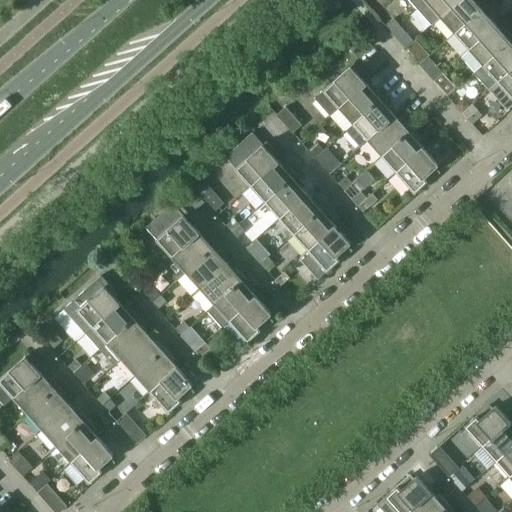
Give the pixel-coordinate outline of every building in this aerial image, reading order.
[(408,0),(417,9),(426,0),(408,0)] [(426,0),(417,9),(431,25),(440,17),(459,0),(426,0)] [(473,0),(459,0),(440,17),(454,33),(484,6),(478,0),(476,3),(473,0)] [(484,6),(454,33),(469,49),(496,25),(487,16),(490,13),(484,6)] [(386,25),(391,31),(399,24),(393,18),(386,25)] [(496,25),(469,49),(483,65),(511,39),(511,37),(508,32),(504,35),(496,25)] [(498,81),(511,68),(511,39),(483,65),(474,73),(489,89),(498,81)] [(420,63),(428,57),(422,50),(414,57),(420,63)] [(434,65),(428,57),(420,63),(427,71),(434,65)] [(339,108),(365,84),(357,74),(360,71),(353,64),(323,91),(324,91),(315,99),(329,116),(339,108)] [(511,68),(498,81),(489,89),(507,110),(511,105),(511,68)] [(446,96),(455,87),(442,73),(433,81),(446,96)] [(353,124),(383,97),(377,90),(374,93),(365,84),(339,108),(329,116),(343,132),(353,124)] [(383,97),(353,124),(367,140),(394,116),(386,106),(389,103),(383,97)] [(463,98),(455,104),(462,112),(469,105),(463,98)] [(463,113),(467,118),(472,124),(481,116),(472,105),(463,113)] [(292,133),(301,125),(285,107),(276,115),(292,133)] [(394,116),(367,140),(382,156),(412,129),(406,122),(403,125),(394,116)] [(412,129),(382,156),(396,172),(423,148),(414,138),(418,135),(412,129)] [(251,186),(277,162),(269,152),(272,149),(266,142),(262,145),(252,133),(225,157),(251,186)] [(315,157),(323,150),(317,144),(310,151),(315,157)] [(327,147),(323,150),(315,157),(323,166),(335,155),(327,147)] [(423,148),(396,172),(414,193),(427,181),(424,178),(438,165),(423,148)] [(277,162),(251,186),(265,202),(295,175),(289,169),(286,171),(277,162)] [(295,175),(265,202),(279,218),(306,194),(298,184),(301,181),(295,175)] [(338,183),(344,190),(351,183),(346,177),(338,183)] [(351,183),(344,190),(349,196),(357,189),(351,183)] [(210,188),(201,196),(214,211),(224,203),(210,188)] [(204,202),(193,190),(185,197),(196,210),(204,202)] [(306,194),(279,218),(294,234),(324,207),(318,201),(315,204),(306,194)] [(363,203),(367,208),(376,200),(372,194),(363,203)] [(146,227),(156,239),(171,256),(198,232),(190,223),(193,220),(176,201),(146,227)] [(324,207),(294,234),(308,250),(335,226),(326,217),(330,214),(324,207)] [(226,225),(231,232),(239,225),(233,218),(226,225)] [(239,225),(231,232),(237,238),(244,231),(239,225)] [(347,225),(340,232),(345,238),(350,243),(353,247),(361,240),(347,225)] [(318,279),(339,260),(336,256),(350,243),(345,238),(340,232),(335,226),(308,250),(299,258),(318,279)] [(198,232),(171,256),(186,272),(216,246),(210,239),(207,242),(198,232)] [(256,239),(246,248),(260,264),(270,254),(256,239)] [(216,246),(186,272),(200,289),(227,265),(219,255),(222,252),(216,246)] [(268,257),(260,264),(266,270),(273,263),(268,257)] [(227,265),(200,289),(215,305),(245,278),(239,271),(236,274),(227,265)] [(275,281),(279,286),(288,278),(284,273),(275,281)] [(85,334),(93,327),(119,303),(111,293),(114,290),(101,276),(63,309),(85,334)] [(245,278),(215,305),(229,321),(256,297),(247,287),(251,284),(245,278)] [(147,296),(153,302),(160,295),(155,289),(147,296)] [(160,295),(153,302),(158,308),(166,302),(160,295)] [(256,297),(229,321),(247,341),(260,330),(257,327),(271,314),(256,297)] [(119,303),(93,327),(107,343),(137,316),(131,310),(128,313),(119,303)] [(137,316),(107,343),(121,359),(148,335),(139,325),(143,323),(137,316)] [(176,328),(181,334),(189,327),(184,321),(176,328)] [(189,327),(181,334),(187,341),(195,334),(189,327)] [(148,335),(121,359),(136,375),(166,348),(160,342),(157,345),(148,335)] [(210,349),(205,343),(196,352),(200,357),(210,349)] [(166,348),(136,375),(150,391),(177,367),(168,358),(171,355),(166,348)] [(13,398),(40,373),(32,364),(35,361),(28,354),(0,378),(0,400),(4,406),(13,398)] [(73,373),(81,366),(76,360),(68,366),(73,373)] [(87,373),(81,366),(73,373),(79,379),(87,373)] [(177,367),(150,391),(168,412),(181,401),(178,397),(192,384),(177,367)] [(40,373),(13,398),(28,414),(58,387),(52,380),(49,383),(40,373)] [(58,387),(28,414),(42,430),(69,406),(60,396),(64,393),(58,387)] [(97,399),(102,405),(110,398),(105,392),(97,399)] [(69,406),(42,430),(56,446),(87,419),(81,413),(78,415),(69,406)] [(483,446),(510,422),(495,406),(480,419),(477,416),(465,426),(483,446)] [(145,435),(130,419),(126,414),(117,422),(136,444),(145,435)] [(87,419),(56,446),(71,462),(98,438),(89,428),(92,425),(87,419)] [(487,469),(496,461),(511,446),(511,424),(510,422),(483,446),(474,454),(487,469)] [(2,436),(0,437),(0,448),(0,449),(8,442),(2,436)] [(98,438),(71,462),(89,483),(102,471),(98,468),(113,455),(98,438)] [(511,446),(496,461),(510,476),(511,474),(511,446)] [(458,468),(439,447),(430,455),(449,476),(450,475),(458,468)] [(18,469),(24,476),(32,469),(26,462),(18,469)] [(41,474),(30,484),(36,491),(48,481),(41,474)] [(383,511),(408,511),(430,492),(416,476),(401,490),(398,486),(377,505),(383,511)] [(57,511),(66,505),(47,484),(38,493),(54,511),(57,511)] [(477,487),(466,496),(476,507),(485,498),(486,497),(477,487)] [(430,492),(408,511),(438,511),(447,505),(443,499),(439,502),(430,492)] [(485,498),(476,507),(480,511),(494,511),(496,511),(485,498)]
